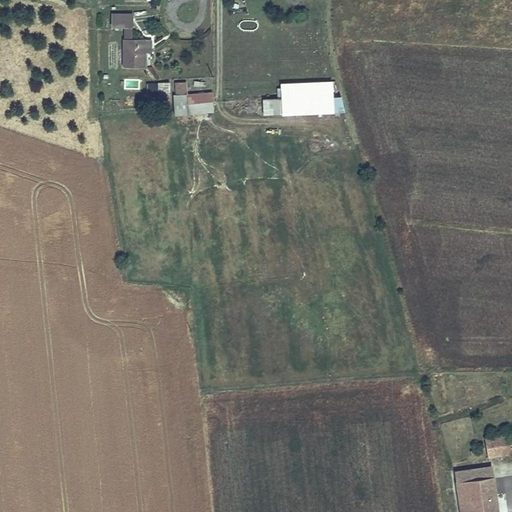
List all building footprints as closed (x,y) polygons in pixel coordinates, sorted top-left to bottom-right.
[(115,24),(128,24),(136,24),(136,11),(115,11),(115,24)] [(257,28),(256,20),(242,22),(243,30),(257,28)] [(136,24),(128,24),(128,36),(137,36),(136,24)] [(137,36),(128,36),(128,64),(148,64),(148,36),(137,36)] [(261,113),(333,112),(332,80),(276,81),(276,97),(261,98),(261,113)] [(172,82),(162,82),(162,97),(172,97),(172,82)] [(149,95),(157,94),(156,85),(148,86),(149,95)] [(188,87),(178,87),(179,95),(188,95),(188,87)] [(511,431),(497,434),(500,454),(511,451),(511,431)] [(500,454),(497,434),(486,436),(488,455),(500,454)] [(470,449),(471,455),(480,454),(479,447),(470,449)] [(458,469),(459,478),(492,474),(491,465),(458,469)] [(492,474),(459,478),(461,496),(495,491),(492,474)] [(497,511),(495,491),(461,496),(462,511),(497,511)]
